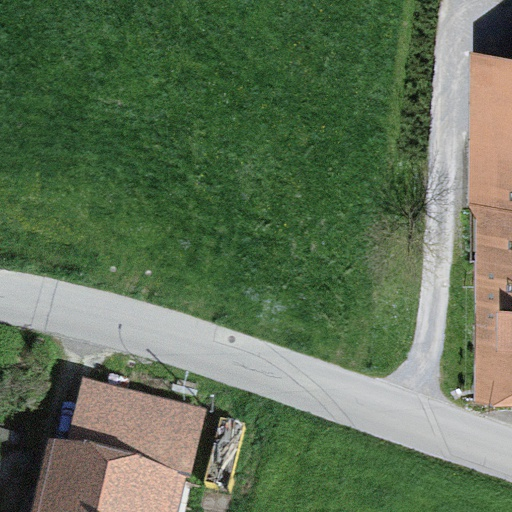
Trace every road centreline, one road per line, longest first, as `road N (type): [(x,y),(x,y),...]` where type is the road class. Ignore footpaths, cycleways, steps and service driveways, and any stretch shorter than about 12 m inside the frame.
road 1 (unclassified): [(511,451),(222,355),(0,294)]
road 2 (track): [(409,417),(423,374),(453,19),(489,0)]
